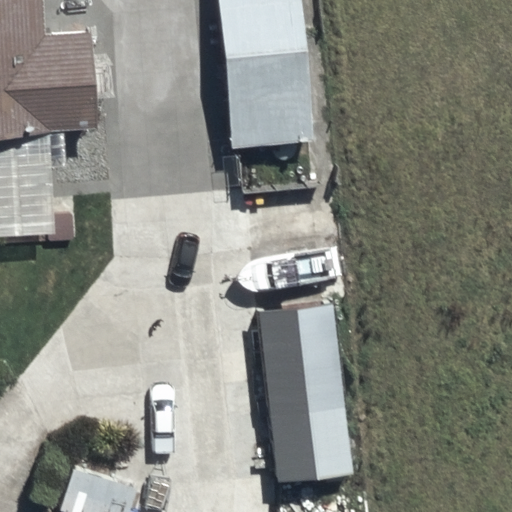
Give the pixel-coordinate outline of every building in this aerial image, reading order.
[(38,0),(0,0),(0,136),(27,135),(27,129),(90,126),(86,28),(39,31),(38,0)] [(294,0),(210,0),(221,147),(305,141),(294,0)] [(511,48),(347,26),(338,130),(511,151),(511,48)] [(325,301),(249,310),(269,481),(345,473),(325,301)] [(64,465),(49,509),(59,511),(122,511),(131,487),(64,465)]
